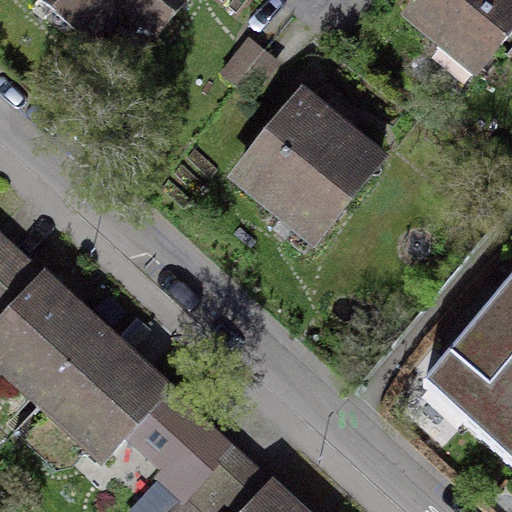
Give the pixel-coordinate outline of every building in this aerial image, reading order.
[(39,0),(90,41),(120,4),(158,36),(187,0),(39,0)] [(511,31),(511,0),(422,0),(407,18),(440,45),(430,58),(466,87),(511,31)] [(378,164),(302,102),(270,140),(238,179),(282,215),(291,204),(324,230),(378,164)] [(0,365),(41,403),(102,336),(72,308),(0,242),(0,316),(6,322),(0,328),(0,365)] [(511,282),(424,386),(511,466),(511,282)] [(133,364),(102,336),(41,403),(104,461),(131,431),(170,467),(161,477),(185,499),(200,482),(200,481),(228,451),(133,364)] [(298,511),(270,486),(268,488),(228,451),(200,481),(200,482),(232,511),(298,511)]
